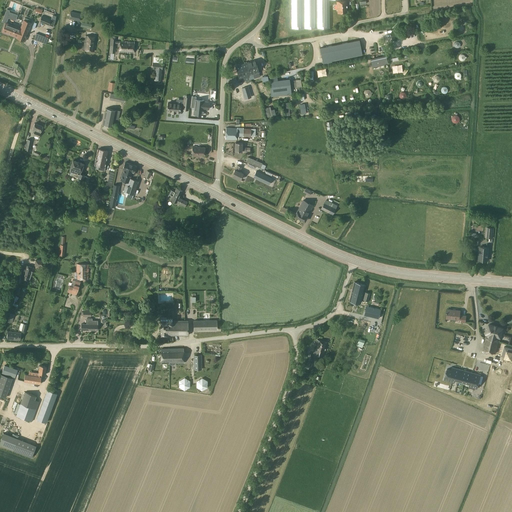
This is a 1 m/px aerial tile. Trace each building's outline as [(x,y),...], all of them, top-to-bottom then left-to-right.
[(291,0),(292,28),(330,28),(329,0),(291,0)] [(336,1),(337,13),(347,12),(347,0),(336,1)] [(81,14),(70,12),(69,19),(80,21),(81,14)] [(41,16),(39,22),(49,25),(53,27),(55,22),(56,16),(53,15),(51,20),(41,16)] [(26,36),(31,23),(24,20),(20,29),(6,23),(2,32),(17,37),(17,38),(25,41),(27,37),(26,36)] [(48,38),(42,35),(39,41),(46,44),(48,38)] [(84,50),(94,51),(96,37),(86,35),(84,50)] [(111,36),(110,45),(116,46),(116,43),(119,43),(119,52),(134,53),(134,42),(119,41),(119,42),(117,42),(117,37),(111,36)] [(320,48),(323,63),(336,60),(362,55),(359,40),(320,48)] [(386,55),(371,59),(373,68),(388,64),(386,55)] [(236,66),(239,78),(243,77),(244,81),(250,80),(248,75),(253,74),(254,78),(260,76),(259,72),(256,60),(236,66)] [(154,63),(153,69),(156,69),(156,77),(162,77),(162,69),(163,64),(154,63)] [(297,77),(295,78),(294,78),(294,80),(290,81),(291,88),(302,87),(301,79),(297,80),(297,77)] [(289,79),(288,79),(269,81),(271,97),(291,94),(291,88),(290,81),(289,79)] [(242,88),(244,95),(250,93),(248,86),(242,88)] [(112,92),(110,99),(125,103),(127,96),(112,92)] [(191,107),(194,108),(194,114),(203,115),(203,109),(208,109),(208,102),(204,102),(204,101),(195,100),(196,97),(192,96),(191,107)] [(168,103),(167,111),(172,112),(172,113),(175,113),(175,112),(180,112),(180,109),(183,109),(188,110),(188,103),(184,103),(184,104),(181,104),(168,103)] [(103,124),(113,127),(113,126),(115,127),(116,123),(113,123),(114,118),(118,119),(120,111),(106,108),(103,124)] [(32,130),(34,131),(33,135),(39,137),(43,126),(35,123),(32,130)] [(225,139),(236,140),(237,133),(237,128),(226,128),(225,139)] [(251,136),(251,129),(244,128),(243,128),(243,133),(243,136),(251,136)] [(235,151),(242,151),(246,151),(246,148),(242,147),(242,143),(235,142),(235,151)] [(193,147),(193,156),(198,156),(205,156),(205,148),(193,147)] [(96,157),(107,159),(109,151),(98,149),(96,157)] [(107,159),(96,157),(95,164),(99,165),(98,169),(105,171),(107,159)] [(245,163),(264,168),(265,163),(247,158),(245,163)] [(73,160),(70,171),(68,174),(78,177),(76,183),(81,184),(84,176),(80,174),(83,164),(73,160)] [(134,173),(137,166),(125,162),(123,169),(124,170),(121,180),(127,182),(123,191),(133,195),(138,181),(130,179),(132,173),(134,173)] [(240,179),(240,180),(243,174),(240,172),(242,167),(237,165),(235,170),(232,176),(237,178),(237,179),(239,180),(240,179)] [(253,177),(269,185),(272,178),(256,170),(253,177)] [(119,186),(114,184),(112,192),(115,193),(114,199),(111,198),(110,203),(109,206),(115,207),(119,186)] [(172,196),(171,200),(177,203),(177,202),(185,206),(187,202),(179,198),(182,191),(177,188),(175,191),(171,190),(169,195),(172,196)] [(295,216),(295,217),(305,221),(308,217),(307,216),(313,204),(304,199),(297,211),(295,216)] [(324,203),(321,209),(333,215),(337,205),(326,200),(324,203)] [(487,261),(489,247),(480,247),(478,260),(487,261)] [(36,260),(35,266),(43,268),(45,262),(36,260)] [(88,264),(77,264),(77,273),(78,274),(78,279),(74,279),(74,280),(72,280),(72,281),(72,282),(71,286),(70,286),(68,292),(76,295),(80,282),(80,279),(88,279),(88,271),(88,269),(88,264)] [(22,279),(29,281),(33,267),(26,265),(22,279)] [(350,300),(360,303),(365,285),(354,282),(350,300)] [(363,315),(378,319),(381,309),(366,306),(363,315)] [(446,318),(459,319),(460,311),(447,309),(447,311),(446,311),(446,313),(447,313),(446,318)] [(81,330),(97,330),(98,321),(92,320),(92,318),(87,318),(87,324),(81,324),(81,330)] [(161,336),(168,336),(168,335),(188,335),(188,321),(172,321),(172,319),(161,319),(161,336)] [(217,320),(193,320),(194,330),(217,330),(217,320)] [(487,333),(482,350),(495,353),(500,337),(502,328),(489,324),(487,333)] [(7,338),(20,340),(21,333),(8,331),(7,338)] [(314,354),(324,356),(327,342),(317,340),(314,354)] [(511,348),(504,346),(502,356),(511,359),(511,348)] [(184,363),(184,348),(161,349),(161,364),(170,364),(171,365),(174,365),(175,364),(184,363)] [(2,373),(15,378),(18,370),(4,365),(2,373)] [(40,365),(38,376),(41,377),(41,374),(45,375),(46,366),(40,365)] [(447,369),(444,380),(454,383),(455,380),(470,384),(469,387),(476,389),(480,375),(452,367),(451,370),(447,369)] [(1,374),(0,375),(0,395),(6,397),(12,378),(1,374)] [(41,377),(38,376),(25,374),(24,381),(24,386),(37,388),(38,383),(40,384),(41,377)] [(184,390),(190,387),(190,381),(184,378),(179,381),(179,387),(184,390)] [(202,391),(207,387),(208,381),(202,378),(196,381),(196,387),(202,391)] [(37,419),(47,422),(52,408),(57,394),(48,390),(37,419)] [(25,392),(16,416),(32,422),(39,401),(35,400),(36,396),(25,392)] [(34,457),(39,445),(5,433),(0,446),(34,457)]
